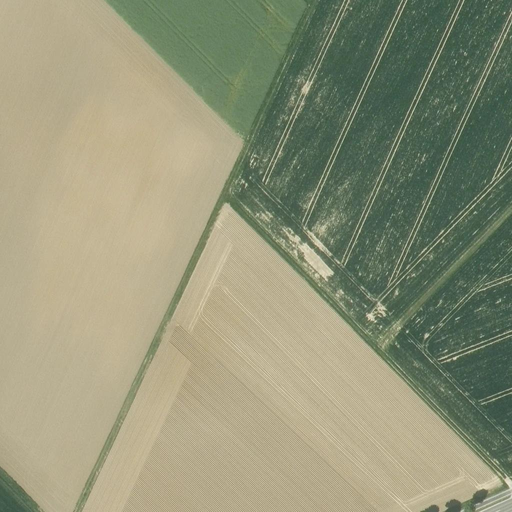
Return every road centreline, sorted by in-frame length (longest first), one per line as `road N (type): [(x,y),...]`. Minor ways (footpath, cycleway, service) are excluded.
road 1 (track): [(313,0),(79,511)]
road 2 (track): [(225,192),(511,489)]
road 3 (track): [(373,350),(511,210)]
